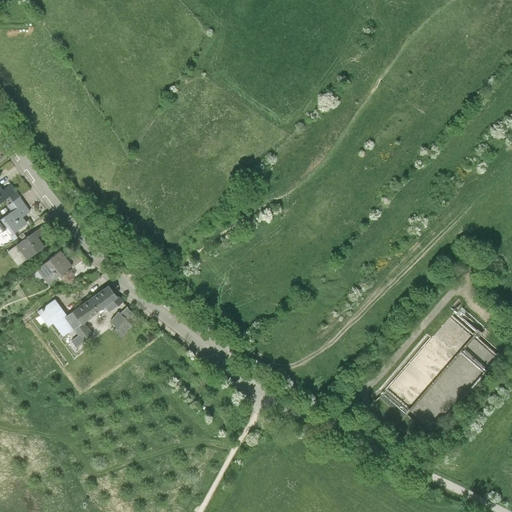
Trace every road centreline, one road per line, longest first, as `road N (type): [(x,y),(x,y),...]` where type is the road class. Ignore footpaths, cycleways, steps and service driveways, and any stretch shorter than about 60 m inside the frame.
road 1 (unclassified): [(206,346),(262,398),(499,511)]
road 2 (residential): [(0,126),(90,245),(206,346)]
road 3 (track): [(204,511),(262,398)]
